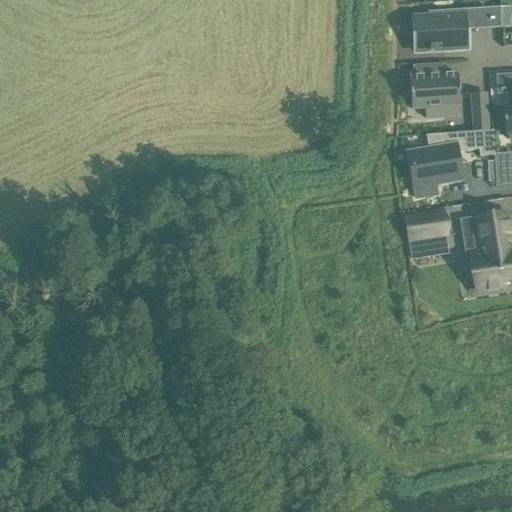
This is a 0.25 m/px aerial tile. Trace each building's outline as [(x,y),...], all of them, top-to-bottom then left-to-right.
[(509,7),(500,8),(501,19),(501,27),(511,27),(509,7)] [(501,19),(500,8),(479,9),(480,20),(501,19)] [(429,26),(413,27),(415,53),(444,51),(444,47),(467,45),(465,10),(428,12),(429,26)] [(413,77),(409,78),(411,109),(424,109),(425,119),(444,118),(443,107),(460,106),(457,74),(441,76),(440,68),(443,67),(443,65),(412,67),(413,77)] [(511,75),(497,76),(498,94),(506,93),(507,105),(503,106),(505,135),(509,135),(509,140),(511,139),(511,75)] [(123,81),(108,113),(127,122),(142,90),(123,81)] [(488,131),(486,95),(471,96),(472,106),(473,132),(488,131)] [(428,150),(408,154),(412,180),(413,186),(414,188),(415,188),(434,185),(461,180),(456,154),(478,150),(479,158),(494,156),(492,131),(426,136),(428,150)] [(510,155),(494,156),(494,161),(495,172),(511,170),(511,166),(510,155)] [(489,182),(496,182),(495,172),(494,161),(487,162),(489,182)] [(404,215),(408,242),(446,236),(442,209),(404,215)] [(506,214),(461,222),(461,223),(476,221),(482,255),(470,257),(471,259),(476,292),(511,286),(511,250),(506,214)]
